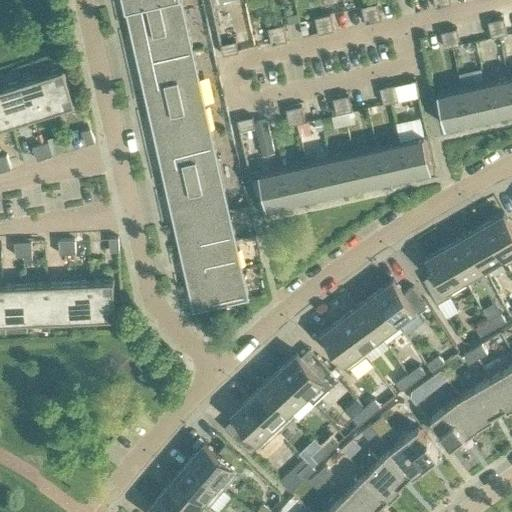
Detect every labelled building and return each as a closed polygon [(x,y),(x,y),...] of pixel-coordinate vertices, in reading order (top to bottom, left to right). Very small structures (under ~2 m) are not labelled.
[(123,0),(175,227),(230,214),(181,0),(123,0)] [(377,1),(369,2),(373,19),(380,17),(377,1)] [(373,19),(369,2),(361,4),(365,21),(373,19)] [(330,11),(322,13),(326,29),(334,28),(330,11)] [(326,29),(322,13),(314,15),(318,31),(326,29)] [(503,15),(495,17),(499,33),(507,32),(503,15)] [(499,33),(495,17),(487,19),(491,35),(499,33)] [(283,22),(275,24),(279,40),(287,38),(283,22)] [(279,40),(275,24),(267,25),(271,42),(279,40)] [(456,26),(448,28),(452,44),(460,42),(456,26)] [(452,44),(448,28),(441,29),(444,46),(452,44)] [(220,42),(222,53),(238,49),(236,38),(220,42)] [(63,65),(41,72),(53,108),(75,101),(63,65)] [(41,72),(21,79),(32,115),(53,108),(41,72)] [(511,92),(507,74),(484,79),(492,113),(511,108),(511,92)] [(21,79),(0,85),(0,86),(11,121),(32,115),(21,79)] [(484,79),(460,84),(469,119),(492,113),(484,79)] [(399,98),(395,82),(379,85),(383,102),(399,98)] [(469,119),(460,84),(437,89),(445,124),(469,119)] [(0,86),(0,124),(11,121),(0,86)] [(348,92),(340,94),(344,110),(352,109),(348,92)] [(344,110),(340,94),(333,96),(336,112),(344,110)] [(301,103),(294,105),(297,121),(305,119),(301,103)] [(297,121),(294,105),(286,106),(289,123),(297,121)] [(255,125),(261,153),(274,150),(267,117),(254,120),(253,114),(237,117),(239,128),(255,125)] [(320,117),(314,118),(316,128),(322,126),(320,117)] [(81,128),(86,142),(95,139),(90,126),(81,128)] [(424,132),(399,138),(407,172),(431,167),(424,132)] [(399,138),(375,143),(384,178),(407,172),(399,138)] [(49,139),(40,141),(45,155),(53,153),(49,139)] [(45,155),(40,141),(32,144),(37,158),(45,155)] [(375,143),(352,149),(360,183),(384,178),(375,143)] [(352,149),(328,154),(336,188),(360,183),(352,149)] [(7,152),(0,154),(0,158),(3,168),(11,166),(7,152)] [(328,154),(304,159),(313,194),(336,188),(328,154)] [(304,159),(281,165),(289,199),(313,194),(304,159)] [(289,199),(281,165),(258,170),(266,204),(289,199)] [(511,224),(504,210),(484,222),(503,255),(502,255),(506,262),(511,257),(511,224)] [(175,227),(181,254),(236,242),(230,214),(175,227)] [(484,222),(465,233),(484,266),(502,255),(503,255),(484,222)] [(465,233),(446,244),(465,276),(484,266),(465,233)] [(109,235),(110,249),(119,249),(118,234),(109,235)] [(67,251),(67,237),(58,237),(59,252),(67,251)] [(75,237),(67,237),(67,251),(76,251),(75,237)] [(24,253),(23,239),(14,240),(15,254),(24,253)] [(31,239),(23,239),(24,253),(32,253),(31,239)] [(181,254),(187,282),(243,269),(236,242),(181,254)] [(465,276),(446,244),(426,255),(435,270),(423,276),(437,301),(450,294),(446,287),(465,276)] [(243,269),(187,282),(193,309),(249,296),(243,269)] [(393,276),(375,290),(397,320),(416,307),(418,310),(428,303),(413,283),(404,290),(393,276)] [(113,277),(90,278),(92,316),(115,315),(113,277)] [(90,278),(69,279),(70,317),(92,316),(90,278)] [(69,279),(47,280),(48,318),(70,317),(69,279)] [(47,280),(25,281),(26,319),(48,318),(47,280)] [(25,281),(3,282),(4,320),(26,319),(25,281)] [(375,290),(357,303),(380,334),(397,320),(375,290)] [(357,303),(340,316),(362,347),(363,346),(380,334),(357,303)] [(501,310),(488,317),(493,325),(506,318),(501,310)] [(362,347),(340,316),(321,330),(348,366),(368,352),(363,346),(362,347)] [(493,325),(488,317),(476,324),(480,333),(493,325)] [(482,341),(472,346),(478,356),(487,350),(482,341)] [(478,356),(472,346),(463,352),(469,361),(478,356)] [(339,377),(322,359),(313,367),(297,350),(281,365),(306,393),(313,400),(339,377)] [(427,361),(433,369),(445,360),(439,352),(427,361)] [(419,362),(408,371),(413,379),(425,370),(419,362)] [(511,362),(489,376),(505,404),(507,407),(511,403),(511,362)] [(281,365),(264,380),(290,408),(291,407),(306,393),(281,365)] [(413,379),(408,371),(396,380),(402,387),(413,379)] [(489,376),(459,393),(479,423),(494,414),(492,411),(505,404),(489,376)] [(264,380),(248,395),(279,428),(296,413),(291,407),(290,408),(264,380)] [(411,388),(410,394),(416,401),(427,392),(419,382),(411,388)] [(479,423),(459,393),(430,415),(450,441),(463,431),(465,434),(479,423)] [(279,428),(248,395),(231,411),(243,424),(233,433),(250,451),(260,442),(262,444),(279,428)] [(375,396),(364,405),(370,413),(381,404),(375,396)] [(370,413),(364,405),(352,415),(358,422),(370,413)] [(370,421),(377,429),(380,433),(391,423),(381,411),(370,421)] [(377,429),(370,421),(362,427),(369,436),(377,429)] [(418,424),(390,446),(410,471),(413,473),(427,462),(425,459),(438,449),(418,424)] [(332,432),(322,442),(328,449),(339,439),(332,432)] [(204,439),(189,456),(224,486),(239,469),(236,466),(244,457),(225,441),(217,450),(204,439)] [(328,449),(322,442),(311,452),(317,459),(328,449)] [(390,446),(365,471),(387,494),(390,497),(402,484),(400,481),(410,471),(390,446)] [(189,456),(175,473),(204,498),(203,498),(209,503),(224,486),(189,456)] [(298,470),(304,477),(315,466),(308,459),(298,470)] [(325,463),(318,470),(325,478),(333,470),(325,463)] [(325,478),(318,470),(310,478),(317,485),(325,478)] [(341,495),(358,511),(374,511),(379,507),(377,504),(387,494),(365,471),(341,495)] [(175,473),(161,490),(186,511),(191,511),(203,498),(204,498),(175,473)] [(186,511),(161,490),(146,507),(151,511),(186,511)] [(358,511),(341,495),(323,511),(358,511)] [(254,511),(266,511),(271,507),(263,500),(254,511)]
